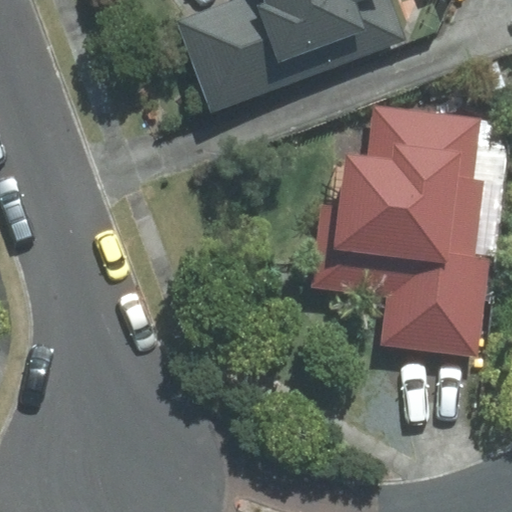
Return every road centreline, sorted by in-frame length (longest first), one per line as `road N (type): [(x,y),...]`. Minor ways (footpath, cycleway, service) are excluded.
road 1 (residential): [(101,488),(102,411),(85,311),(0,67)]
road 2 (residential): [(372,511),(203,472),(101,488)]
